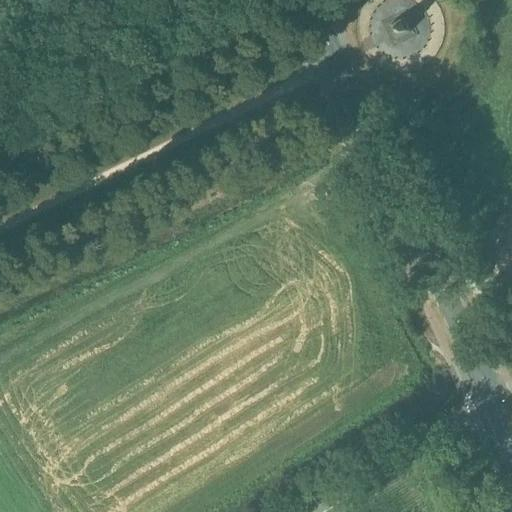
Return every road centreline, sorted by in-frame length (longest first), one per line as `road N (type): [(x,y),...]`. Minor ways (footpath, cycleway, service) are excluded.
road 1 (secondary): [(493,404),(307,0)]
road 2 (unclassified): [(315,511),(493,404)]
